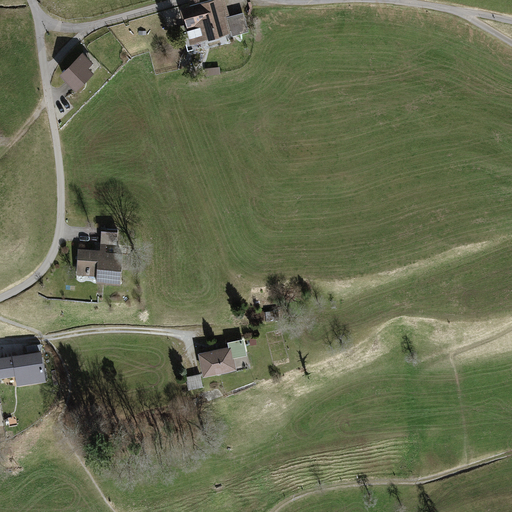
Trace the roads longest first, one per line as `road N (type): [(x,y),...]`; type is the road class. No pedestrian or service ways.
road 1 (residential): [(0,297),(37,276),(62,230),(44,73)]
road 2 (track): [(277,511),(290,499),(335,486),(419,483),(511,456)]
road 3 (unclassified): [(0,345),(111,330),(205,334)]
